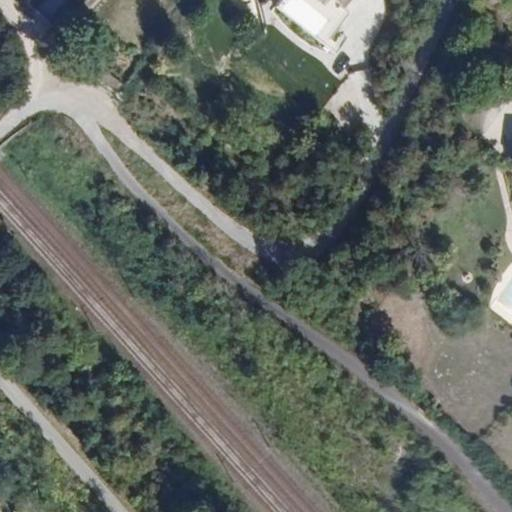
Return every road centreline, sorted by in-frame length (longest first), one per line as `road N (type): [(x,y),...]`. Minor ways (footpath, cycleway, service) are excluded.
road 1 (residential): [(511,509),(425,419),(273,310),(124,176),(81,115),(82,100)]
road 2 (residential): [(82,100),(252,240),(283,251),(333,249),(384,193),(407,118),(460,0)]
road 3 (residential): [(118,511),(0,377)]
